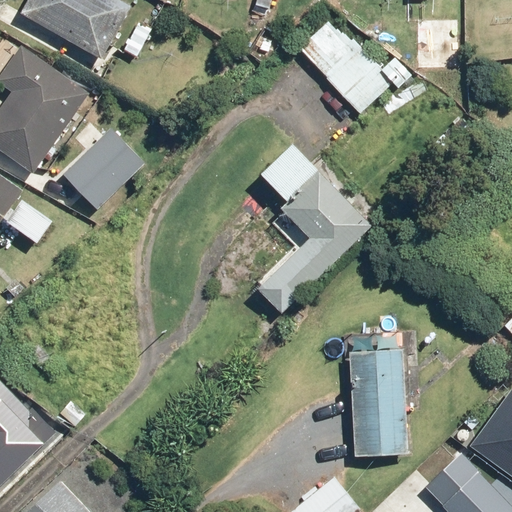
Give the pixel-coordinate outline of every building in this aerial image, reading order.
[(119,0),(23,0),(15,15),(99,63),(131,7),(119,0)] [(459,18),(414,17),(414,61),(459,62),(459,18)] [(312,57),(357,114),(396,83),(350,26),(312,57)] [(0,48),(0,89),(6,93),(0,103),(0,153),(35,175),(85,96),(44,71),(45,70),(5,42),(0,48)] [(109,132),(62,177),(95,212),(143,167),(109,132)] [(367,229),(288,144),(254,176),(309,235),(249,293),(276,320),(346,250),(345,249),(367,229)] [(0,179),(0,212),(16,191),(0,179)] [(17,205),(4,226),(37,246),(50,224),(17,205)] [(511,315),(500,327),(511,339),(511,315)] [(511,371),(483,340),(460,362),(489,392),(511,371)] [(346,356),(350,461),(404,459),(400,354),(346,356)] [(0,491),(61,431),(35,405),(31,409),(0,377),(0,491)] [(511,395),(480,441),(511,463),(511,395)] [(422,489),(443,511),(511,511),(460,455),(422,489)] [(285,511),(358,511),(361,510),(333,475),(285,511)] [(89,511),(66,486),(36,511),(89,511)]
